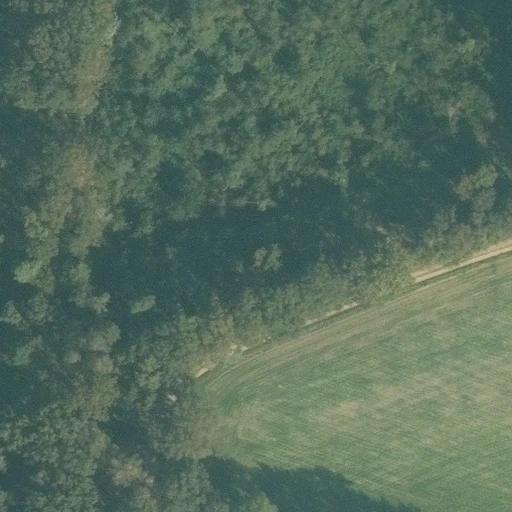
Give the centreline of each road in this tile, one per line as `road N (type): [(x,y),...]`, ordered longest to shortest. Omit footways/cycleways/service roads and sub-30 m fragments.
road 1 (track): [(54,386),(220,355),(511,231)]
road 2 (track): [(220,355),(170,393),(152,434),(154,511)]
road 3 (track): [(137,479),(54,386)]
